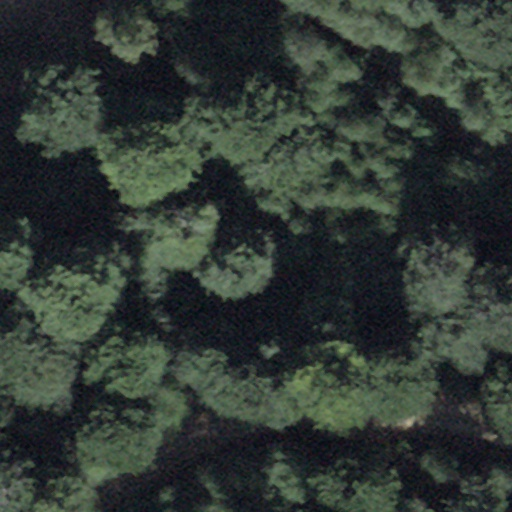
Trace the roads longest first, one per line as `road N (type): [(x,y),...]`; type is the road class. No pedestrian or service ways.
road 1 (track): [(511,430),(403,409),(268,414),(169,443),(76,511)]
road 2 (track): [(314,0),(511,151)]
